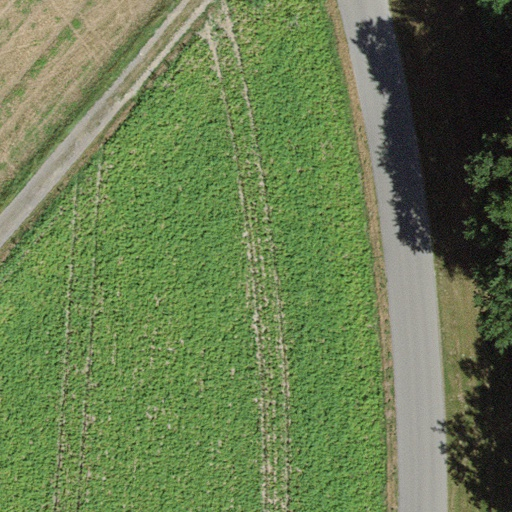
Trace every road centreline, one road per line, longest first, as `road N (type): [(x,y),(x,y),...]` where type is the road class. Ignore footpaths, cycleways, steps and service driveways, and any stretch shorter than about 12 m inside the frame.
road 1 (unclassified): [(416,511),(419,431),(392,175),(358,0)]
road 2 (track): [(0,215),(184,0)]
